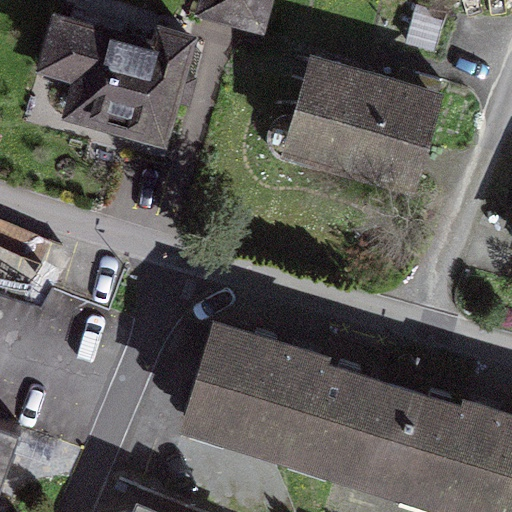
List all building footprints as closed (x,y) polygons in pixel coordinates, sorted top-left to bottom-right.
[(266,0),(203,0),(201,10),(260,26),(266,0)] [(157,44),(58,16),(44,62),(80,72),(69,108),(161,134),(172,96),(188,101),(195,78),(179,73),(189,37),(162,29),(157,44)] [(410,88),(313,60),(288,145),(411,180),(440,79),(415,71),(410,88)] [(0,232),(0,294),(41,306),(56,249),(0,232)] [(365,470),(391,384),(321,361),(322,357),(316,355),(317,353),(290,345),(290,347),(215,323),(186,414),(365,470)] [(391,384),(365,470),(499,511),(511,511),(511,416),(496,411),(497,410),(470,401),(469,403),(464,401),(462,406),(391,384)] [(0,511),(0,481),(20,426),(0,419),(0,511)]
